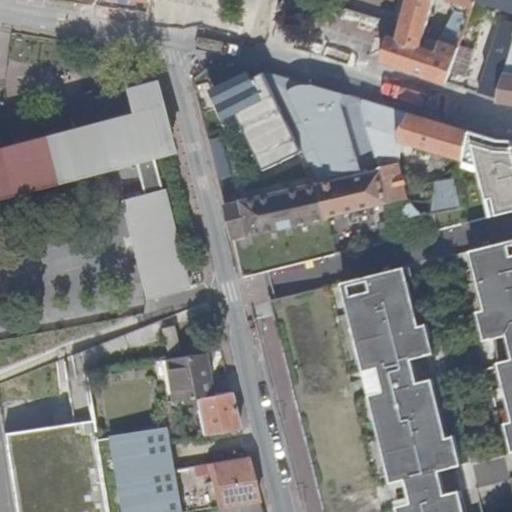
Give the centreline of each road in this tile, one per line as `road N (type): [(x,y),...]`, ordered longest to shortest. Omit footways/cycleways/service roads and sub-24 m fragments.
road 1 (residential): [(255,53),(168,40),(282,511)]
road 2 (unknown): [(240,291),(504,226)]
road 3 (residential): [(511,126),(255,53)]
